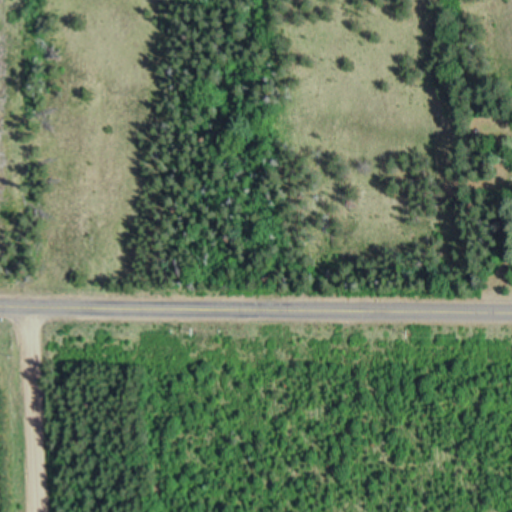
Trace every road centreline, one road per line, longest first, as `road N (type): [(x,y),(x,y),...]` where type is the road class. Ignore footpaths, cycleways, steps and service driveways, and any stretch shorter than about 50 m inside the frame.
road 1 (secondary): [(511,320),(0,313)]
road 2 (residential): [(37,511),(28,314)]
